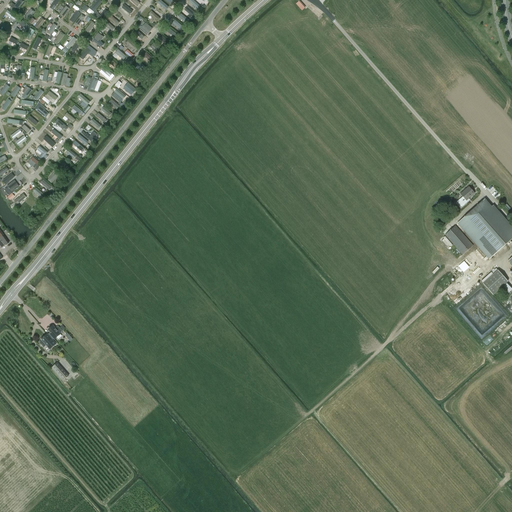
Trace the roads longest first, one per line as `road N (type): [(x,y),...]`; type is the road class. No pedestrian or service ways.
road 1 (unclassified): [(0,280),(206,22)]
road 2 (tertiary): [(27,274),(221,39)]
